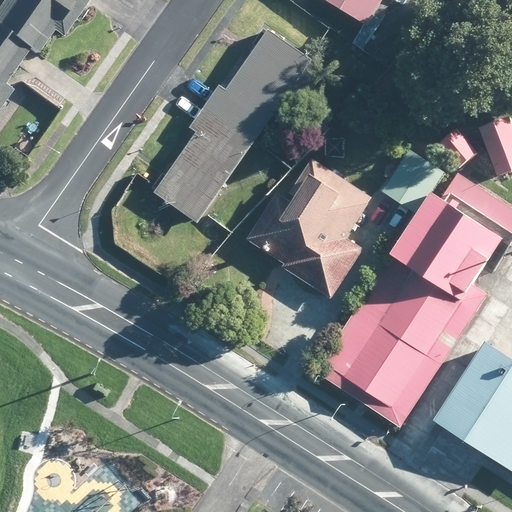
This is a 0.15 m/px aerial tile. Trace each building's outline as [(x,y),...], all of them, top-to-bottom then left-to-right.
[(3,0),(0,5),(0,26),(30,48),(38,53),(53,32),(62,38),(89,1),(87,0),(3,0)] [(324,0),(366,25),(370,26),(385,0),(394,0),(404,6),(407,0),(324,0)] [(30,48),(0,26),(0,108),(12,91),(4,86),(5,83),(11,75),(20,64),(30,48)] [(314,61),(309,58),(271,31),(228,91),(221,87),(207,106),(257,142),(314,61)] [(223,191),(257,142),(207,106),(197,122),(192,128),(199,133),(191,143),(183,155),(180,159),(171,173),(166,180),(156,193),(199,225),(218,197),(223,191)] [(500,178),(511,172),(511,119),(482,131),(491,152),(500,178)] [(479,154),(472,146),(459,131),(440,146),(460,169),(467,164),(479,154)] [(433,194),(446,174),(410,151),(383,192),(421,216),(317,373),(402,428),(489,296),(473,286),(504,240),(448,203),(453,195),(511,233),(511,209),(460,176),(444,200),(433,194)] [(373,200),(367,196),(340,178),(343,175),(333,168),(330,172),(314,161),(292,194),(299,199),(295,206),(279,195),(249,240),(278,259),(286,265),(284,268),(296,276),(313,287),(332,300),(365,250),(347,238),(373,200)] [(215,221),(228,231),(238,217),(226,208),(215,221)] [(511,358),(488,343),(437,423),(511,470),(511,358)]
